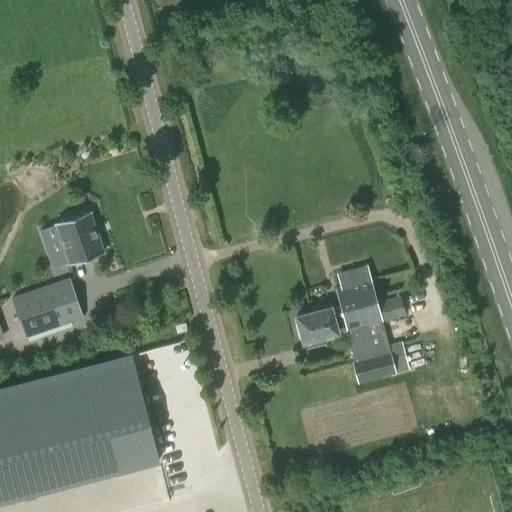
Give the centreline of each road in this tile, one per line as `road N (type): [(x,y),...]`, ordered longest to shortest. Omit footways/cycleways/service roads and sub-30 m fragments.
road 1 (unclassified): [(257,511),(121,0)]
road 2 (primary): [(511,313),(395,0)]
